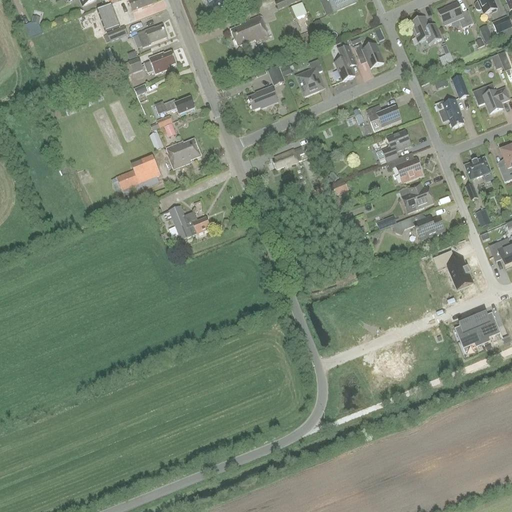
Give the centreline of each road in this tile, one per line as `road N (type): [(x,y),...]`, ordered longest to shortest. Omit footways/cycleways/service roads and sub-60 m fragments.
road 1 (tertiary): [(112,511),(311,426),(321,406),(319,368)]
road 2 (tertiary): [(319,368),(230,149)]
road 3 (residential): [(230,149),(406,68)]
road 4 (residential): [(495,295),(319,368)]
road 5 (tertiary): [(230,149),(172,0)]
